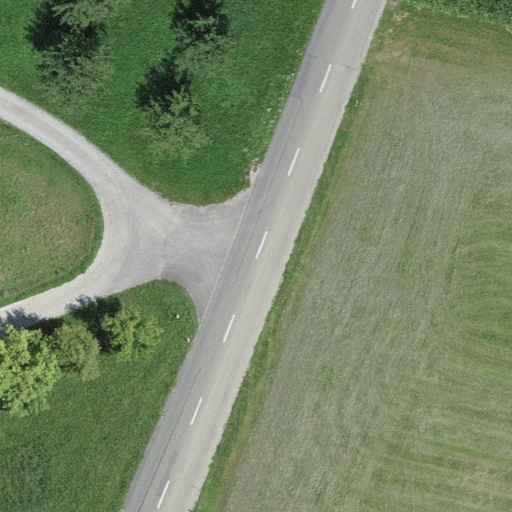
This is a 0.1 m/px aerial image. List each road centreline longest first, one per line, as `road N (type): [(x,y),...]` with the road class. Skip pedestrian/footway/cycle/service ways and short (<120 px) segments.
road 1 (tertiary): [(356,0),(168,511)]
road 2 (track): [(0,107),(68,133),(248,289)]
road 3 (unknown): [(154,207),(67,286),(0,316)]
